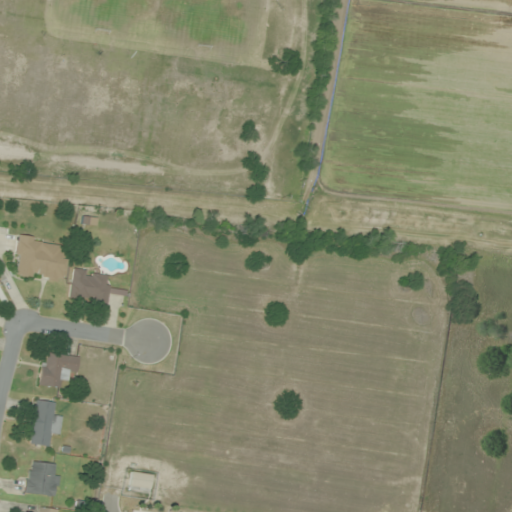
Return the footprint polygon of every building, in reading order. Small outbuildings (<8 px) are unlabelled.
[(58,241),(16,236),(11,276),(62,282),(65,252),(56,251),(58,241)] [(74,267),(66,297),(104,307),(112,277),(74,267)] [(77,357),(43,352),(38,386),(60,389),(62,377),(74,379),(77,357)] [(46,447),(47,436),(58,437),(61,414),(51,412),(52,402),(31,399),(25,444),(46,447)] [(22,493),(56,497),(59,465),(26,461),(22,493)] [(148,494),(150,474),(129,472),(127,491),(148,494)]
